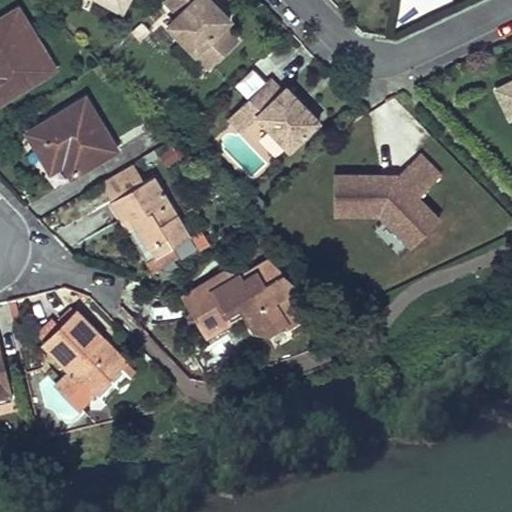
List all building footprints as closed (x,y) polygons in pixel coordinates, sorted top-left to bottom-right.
[(99,0),(123,11),(128,0),(99,0)] [(202,0),(164,0),(164,1),(178,16),(168,26),(211,68),(237,41),(224,26),(231,20),(218,7),(213,11),(202,0)] [(211,0),(202,0),(213,11),(218,7),(211,0)] [(17,11),(0,21),(0,103),(47,73),(30,45),(36,40),(17,11)] [(271,80),(240,110),(252,123),(257,118),(289,151),(320,120),(287,87),(282,91),(271,80)] [(511,86),(509,81),(495,87),(509,117),(511,115),(511,86)] [(84,99),(28,134),(47,166),(61,158),(72,176),(114,149),(84,99)] [(240,110),(229,121),(241,133),(252,123),(240,110)] [(166,143),(163,161),(181,164),(184,146),(166,143)] [(133,163),(106,179),(116,197),(144,181),(133,163)] [(333,167),(332,218),(398,219),(398,244),(434,244),(435,168),(333,167)] [(116,197),(110,201),(121,220),(127,216),(147,249),(166,237),(172,246),(189,236),(152,176),(144,181),(116,197)] [(223,274),(182,299),(202,330),(229,313),(240,315),(250,330),(263,333),(281,323),(284,325),(300,316),(289,297),(297,290),(265,263),(251,271),(253,276),(241,282),(237,277),(223,274)] [(46,340),(44,342),(70,368),(93,392),(125,362),(76,310),(59,327),(57,329),(46,340)] [(229,313),(202,330),(206,336),(240,315),(229,313)] [(46,340),(57,329),(59,327),(52,320),(39,333),(46,340)] [(93,392),(70,368),(62,377),(86,400),(93,392)]
